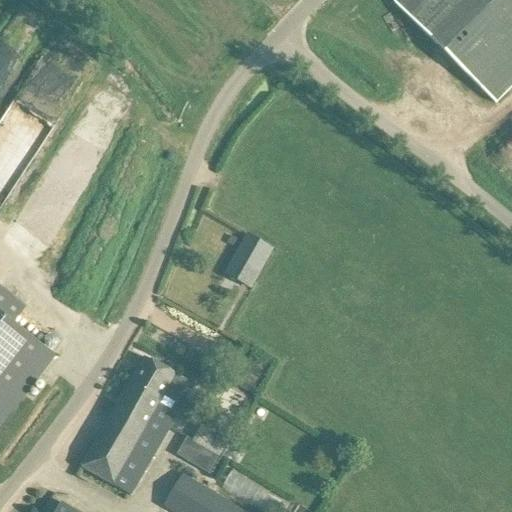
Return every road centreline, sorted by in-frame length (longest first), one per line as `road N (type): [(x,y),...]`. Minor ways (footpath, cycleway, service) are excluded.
road 1 (unclassified): [(0,498),(110,354),(214,111),(274,39)]
road 2 (unclassified): [(511,223),(274,39)]
